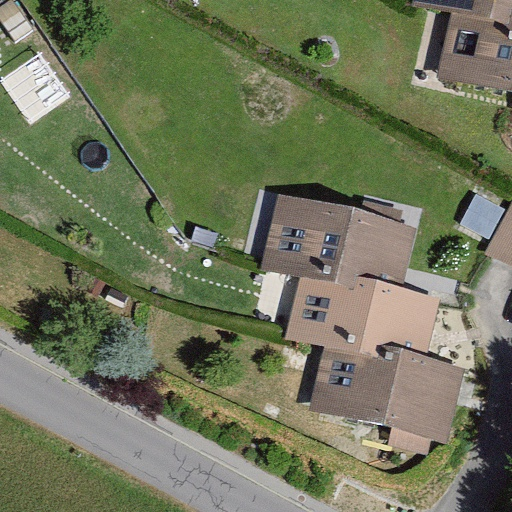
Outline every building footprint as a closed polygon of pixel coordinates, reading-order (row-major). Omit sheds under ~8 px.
[(511,0),(413,0),(410,14),(452,25),(511,39),(511,37),(511,0)] [(511,37),(511,39),(452,25),(439,80),(511,96),(511,37)] [(423,231),(277,194),(256,277),(299,285),(352,297),(354,289),(406,301),(423,231)] [(511,208),(484,260),(511,275),(511,208)] [(299,285),(284,346),(325,355),(374,366),(375,359),(382,334),(428,345),(437,309),(406,301),(354,289),(352,297),(299,285)] [(325,355),(312,414),(443,444),(458,378),(375,359),(374,366),(325,355)]
